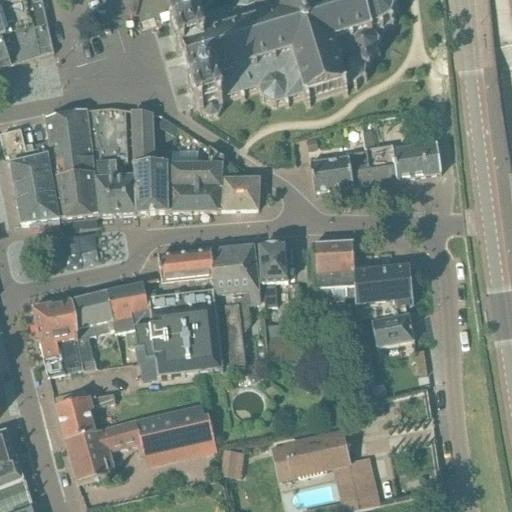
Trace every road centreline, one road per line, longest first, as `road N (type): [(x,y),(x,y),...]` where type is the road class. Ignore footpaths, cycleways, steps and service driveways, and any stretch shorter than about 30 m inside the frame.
road 1 (secondary): [(466,0),(511,383)]
road 2 (residential): [(5,298),(129,271),(151,239),(303,225)]
road 3 (residential): [(471,511),(456,436),(440,244),(445,224)]
road 4 (residential): [(303,225),(292,196),(166,112),(134,75)]
road 5 (residential): [(303,225),(445,224)]
road 6 (residential): [(0,119),(97,95),(134,75)]
road 7 (residential): [(33,417),(5,298)]
